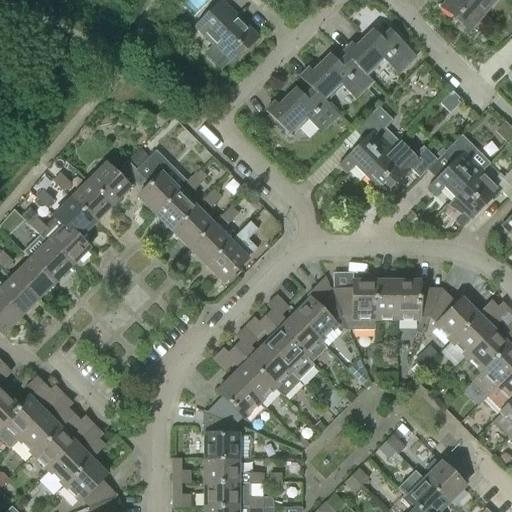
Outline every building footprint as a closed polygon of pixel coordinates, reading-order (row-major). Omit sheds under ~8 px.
[(446,0),(445,2),(443,1),(438,7),(466,30),(481,12),(483,13),(494,0),(446,0)] [(194,28),(213,46),(204,55),(219,69),(227,61),(230,64),(257,37),(252,32),(250,34),(235,18),(232,22),(226,16),(228,14),(218,4),(194,28)] [(342,53),(345,56),(365,76),(381,60),(397,76),(414,58),(388,32),(380,40),(371,31),(354,48),(350,44),(342,53)] [(298,79),(311,91),(321,101),(338,85),(354,100),(371,82),(365,76),(345,56),(337,65),(328,56),(311,73),(307,69),(298,79)] [(337,117),(321,101),(311,91),(303,98),(294,90),(278,107),(274,103),(264,113),(287,135),(304,119),(320,134),(337,117)] [(392,121),(379,108),(353,133),(361,141),(338,167),(346,175),(353,167),(365,177),(399,144),(384,130),(392,121)] [(169,120),(160,111),(152,119),(161,128),(169,120)] [(426,171),(435,180),(427,188),(436,196),(443,189),(453,199),(481,172),(481,173),(489,165),(460,137),(443,154),(436,161),(426,171)] [(413,157),(409,154),(399,144),(365,177),(385,196),(408,170),(418,179),(426,171),(436,161),(422,148),(413,157)] [(137,197),(155,215),(187,183),(156,151),(136,170),(146,180),(147,180),(151,184),(137,197)] [(111,207),(135,183),(139,187),(146,180),(136,170),(129,178),(120,169),(114,175),(105,165),(88,182),(111,207)] [(511,195),(511,169),(503,179),(499,175),(491,183),(481,173),(481,172),(453,199),(446,206),(459,214),(461,212),(470,221),(499,192),(507,200),(511,195)] [(60,174),(53,182),(63,192),(70,184),(60,174)] [(187,183),(155,215),(172,232),(195,208),(186,198),(203,181),(196,174),(187,183)] [(88,182),(70,199),(94,224),(111,207),(88,182)] [(43,191),(36,199),(46,209),(53,202),(43,191)] [(220,198),(213,191),(203,201),(210,208),(220,198)] [(77,240),(94,224),(70,199),(53,216),(64,227),(77,240)] [(172,232),(189,249),(212,225),(195,208),(172,232)] [(220,218),(227,225),(237,215),(230,208),(220,218)] [(511,230),(511,214),(500,227),(508,235),(511,230)] [(70,267),(88,250),(77,240),(64,227),(54,237),(36,219),(29,226),(39,236),(46,244),(70,267)] [(189,249),(205,266),(229,242),(212,225),(189,249)] [(22,253),(30,261),(53,284),(70,267),(46,244),(39,236),(22,253)] [(230,242),(229,242),(205,266),(223,284),(226,281),(228,284),(236,276),(233,273),(253,253),(236,236),(230,242)] [(2,252),(0,254),(0,264),(5,270),(12,262),(2,252)] [(30,261),(12,278),(36,301),(53,284),(30,261)] [(0,299),(19,318),(36,301),(12,278),(3,287),(0,283),(0,299)] [(309,299),(293,316),(320,343),(336,327),(333,324),(341,316),(330,291),(329,291),(325,279),(324,279),(307,297),(309,299)] [(351,291),(330,291),(341,316),(346,331),(374,331),(374,321),(373,282),(351,282),(351,291)] [(395,282),(373,282),(374,321),(396,321),(395,282)] [(417,283),(395,282),(396,321),(418,321),(418,316),(429,316),(439,292),(417,291),(417,283)] [(434,327),(450,343),(476,317),(476,316),(460,300),(453,307),(439,292),(429,316),(437,325),(434,327)] [(19,318),(0,299),(0,333),(1,335),(19,318)] [(490,302),(476,316),(476,317),(450,343),(464,358),(490,333),(481,325),(497,309),(490,302)] [(271,310),(264,317),(311,364),(326,348),(320,343),(293,316),(285,324),(271,310)] [(271,338),(263,346),(299,382),(314,367),(311,364),(264,317),(257,324),(271,338)] [(511,328),(498,342),(490,333),(464,358),(480,374),(511,341),(511,328)] [(241,340),(233,348),(275,389),(274,389),(283,398),(299,382),(263,346),(255,354),(241,340)] [(511,355),(511,341),(480,374),(470,383),(485,399),(511,372),(511,356),(511,355)] [(241,369),(232,377),(260,404),(274,389),(275,389),(233,348),(226,355),(241,369)] [(347,371),(365,390),(369,385),(359,360),(347,371)] [(0,397),(4,394),(0,389),(0,380),(10,371),(3,364),(0,366),(0,397)] [(511,372),(485,399),(500,414),(501,414),(511,403),(511,372)] [(374,374),(374,385),(397,384),(397,375),(374,374)] [(203,412),(233,425),(241,417),(244,420),(260,404),(232,377),(217,393),(223,399),(211,411),(203,412)] [(34,395),(43,385),(38,379),(28,389),(34,395)] [(2,426),(17,441),(45,414),(38,407),(51,393),(43,385),(34,395),(19,409),(2,426)] [(19,409),(4,394),(0,397),(0,428),(2,426),(19,409)] [(511,403),(501,414),(500,414),(491,423),(506,439),(511,432),(511,403)] [(17,441),(33,456),(74,416),(67,409),(53,423),(45,414),(17,441)] [(203,412),(204,460),(237,460),(237,436),(233,436),(233,425),(203,412)] [(81,423),(74,416),(33,456),(48,472),(75,445),(67,437),(81,423)] [(385,442),(395,452),(402,445),(392,435),(385,442)] [(63,487),(90,460),(104,446),(97,439),(83,452),(75,445),(48,472),(63,487)] [(395,452),(385,442),(378,450),(388,460),(395,452)] [(173,458),(172,506),(191,506),(191,495),(187,495),(188,470),(183,470),(183,459),(173,458)] [(106,475),(90,460),(63,487),(79,503),(81,500),(89,508),(115,497),(99,481),(106,475)] [(237,474),(237,460),(204,460),(204,484),(249,484),(262,484),(262,474),(237,474)] [(440,463),(423,480),(447,504),(464,488),(440,463)] [(351,476),(361,486),(368,480),(358,470),(351,476)] [(397,490),(405,498),(415,508),(416,507),(420,511),(439,511),(447,504),(423,480),(422,481),(414,473),(397,490)] [(361,486),(351,476),(343,484),(353,494),(361,486)] [(204,484),(204,508),(248,508),(262,508),(273,508),(273,502),(270,498),(249,498),(249,484),(204,484)] [(0,493),(0,511),(9,503),(0,493)] [(115,511),(115,497),(89,508),(89,511),(115,511)] [(317,510),(318,511),(332,511),(324,503),(317,510)]
